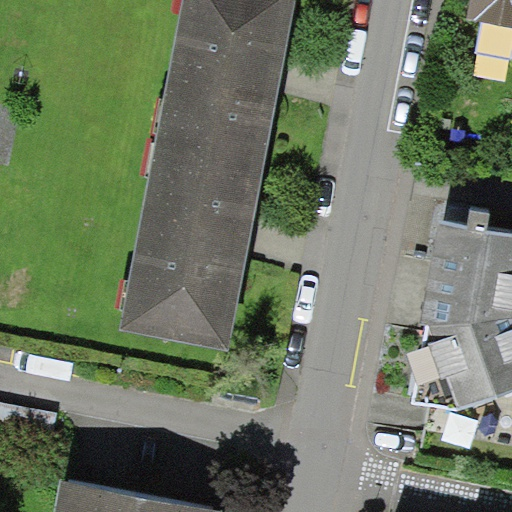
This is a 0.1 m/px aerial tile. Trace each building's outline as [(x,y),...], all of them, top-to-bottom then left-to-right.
[(183,0),(131,315),(218,329),(272,0),(183,0)] [(511,0),(464,0),(462,13),(475,16),(511,22),(511,0)] [(511,43),(511,22),(475,16),(463,81),(504,88),(511,43)] [(450,220),(429,216),(408,320),(440,414),(511,389),(511,234),(475,227),(479,207),(453,202),(450,220)] [(71,415),(0,401),(0,430),(66,444),(71,415)] [(48,511),(216,511),(217,507),(55,477),(48,511)]
